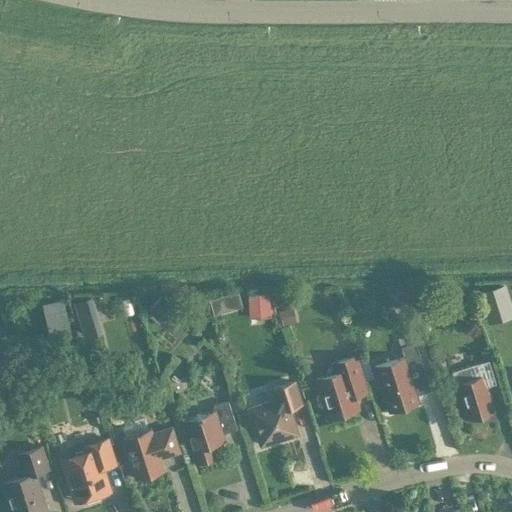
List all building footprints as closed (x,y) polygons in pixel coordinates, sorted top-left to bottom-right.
[(257,284),(236,285),(237,311),(258,310),(257,284)] [(511,313),(503,284),(476,293),(485,324),(511,315),(511,313)] [(511,329),(493,335),(501,362),(511,358),(511,329)] [(417,399),(408,370),(422,365),(414,340),(400,345),(403,355),(373,364),(387,409),(417,399)] [(321,405),(323,404),(327,415),(356,406),(354,400),(367,396),(354,354),(336,359),(338,363),(327,366),(325,370),(326,373),(315,377),(319,391),(316,392),(314,396),(317,403),(321,405)] [(483,385),(495,381),(487,358),(450,369),(452,378),(456,380),(468,417),(491,410),(483,385)] [(248,407),(259,443),(295,431),(287,405),(299,401),(292,379),(271,386),(274,398),(248,407)] [(194,461),(216,454),(212,441),(223,437),(221,431),(235,427),(227,399),(211,404),(213,409),(199,413),(199,411),(194,413),(195,415),(180,419),(194,461)] [(134,476),(162,467),(158,456),(178,449),(170,425),(150,431),(149,428),(121,437),(134,476)] [(60,457),(73,499),(79,497),(84,500),(100,495),(102,490),(108,488),(101,465),(114,461),(106,436),(83,444),(85,449),(60,457)] [(2,480),(12,511),(32,511),(44,508),(33,471),(46,467),(39,444),(15,451),(20,470),(18,475),(2,480)]
